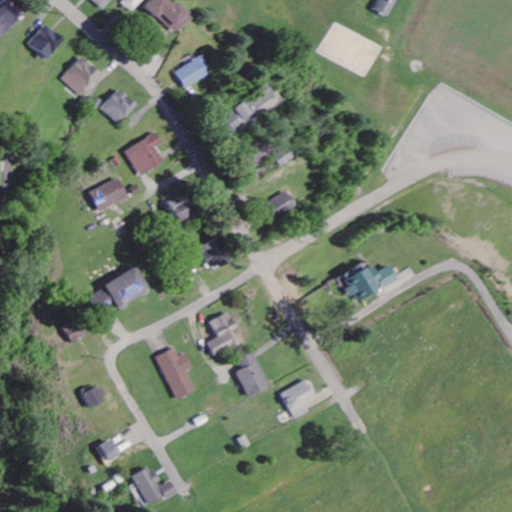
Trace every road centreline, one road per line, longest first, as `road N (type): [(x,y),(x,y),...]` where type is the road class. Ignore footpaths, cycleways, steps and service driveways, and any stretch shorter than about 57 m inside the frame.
road 1 (residential): [(382,489),(379,459),(162,100),(59,0)]
road 2 (residential): [(195,511),(119,377),(116,356),(263,268)]
road 3 (residential): [(263,268),(418,170),(451,156),(511,157)]
road 4 (residential): [(311,347),(447,266),(475,280),(511,333)]
